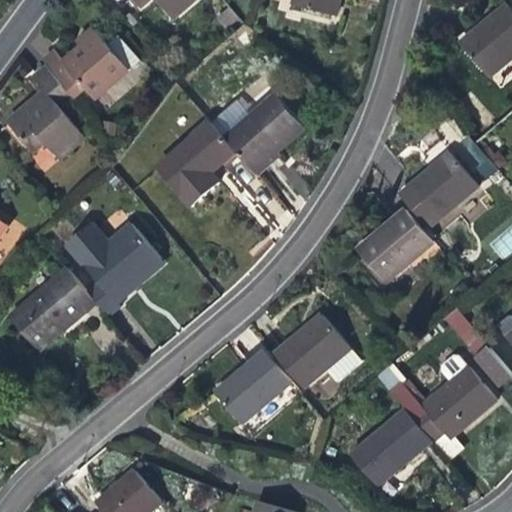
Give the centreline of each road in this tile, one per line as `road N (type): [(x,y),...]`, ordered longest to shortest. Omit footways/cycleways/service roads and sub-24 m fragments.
road 1 (residential): [(81,427),(235,302),(307,224),(366,113),(397,0)]
road 2 (residential): [(81,427),(335,503),(342,511)]
